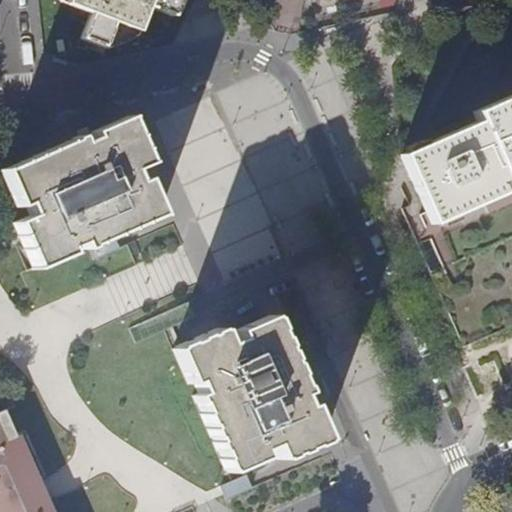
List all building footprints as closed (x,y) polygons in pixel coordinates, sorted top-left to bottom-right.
[(64,0),(91,11),(82,35),(107,45),(137,33),(149,5),(174,14),(179,0),(64,0)] [(511,97),(469,116),(473,126),(401,158),(404,164),(403,164),(412,184),(425,214),(429,225),(507,190),(503,180),(511,176),(511,97)] [(3,169),(18,205),(26,202),(31,215),(23,218),(14,222),(33,267),(70,252),(68,247),(80,242),(83,248),(157,216),(142,180),(135,182),(130,170),(147,163),(129,119),(128,116),(92,132),(94,138),(82,143),(78,136),(74,138),(3,169)] [(406,223),(462,349),(511,327),(511,176),(503,180),(507,190),(429,225),(425,214),(406,223)] [(142,180),(157,216),(159,215),(143,179),(142,180)] [(409,207),(401,211),(406,223),(425,214),(412,184),(401,190),(409,207)] [(270,316),(234,332),(235,334),(271,319),(270,316)] [(192,383),(198,396),(194,398),(195,399),(193,400),(226,475),(262,459),(258,451),(270,446),(277,461),(324,442),(308,406),(304,408),(298,396),(304,393),(296,374),(272,320),(271,319),(235,334),(238,340),(225,345),(223,339),(219,331),(174,351),(188,384),(192,383)] [(218,328),(171,349),(187,385),(188,384),(174,351),(219,331),(218,328)] [(192,399),(224,475),(226,475),(193,400),(195,399),(194,398),(192,399)] [(0,412),(0,428),(6,443),(22,436),(20,432),(16,434),(5,410),(0,412)] [(54,511),(49,498),(45,491),(41,480),(22,436),(6,443),(0,428),(0,511),(54,511)]
